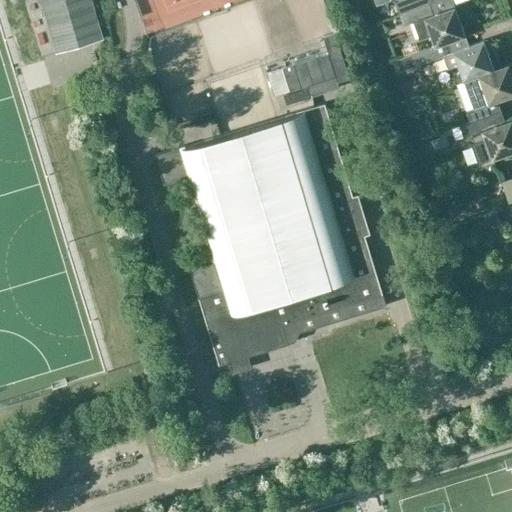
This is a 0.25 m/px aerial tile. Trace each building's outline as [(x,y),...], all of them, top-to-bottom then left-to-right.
[(40,0),(56,52),(102,38),(90,0),(40,0)] [(399,0),(394,2),(398,14),(428,3),(435,0),(399,0)] [(428,3),(398,14),(402,25),(413,21),(416,29),(420,38),(429,35),(433,46),(434,47),(463,36),(453,6),(432,14),(428,3)] [(336,32),(324,36),(329,52),(267,71),(275,94),(308,84),(312,96),(340,87),(338,82),(350,78),(336,32)] [(433,46),(409,55),(413,67),(442,56),(447,69),(456,66),(461,80),(498,67),(492,50),(489,49),(485,50),(482,41),(467,46),(463,36),(434,47),(433,46)] [(498,67),(461,80),(471,108),(465,111),(469,121),(500,110),(496,101),(511,95),(511,63),(507,65),(507,64),(498,67)] [(324,102),(156,152),(165,182),(188,175),(214,262),(189,270),(218,365),(295,341),(300,330),(385,305),(364,235),(369,233),(357,193),(351,195),(324,102)] [(469,121),(458,125),(462,138),(480,132),(482,139),(469,144),(476,165),(511,151),(511,123),(511,119),(504,122),(500,110),(469,121)]
